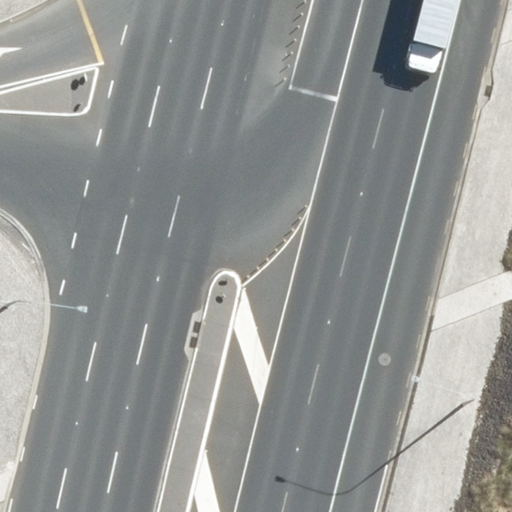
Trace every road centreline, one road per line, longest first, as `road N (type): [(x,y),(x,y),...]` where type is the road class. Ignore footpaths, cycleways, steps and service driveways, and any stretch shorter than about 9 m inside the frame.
road 1 (primary): [(411,0),(292,511)]
road 2 (primary): [(80,511),(157,185)]
road 3 (primary): [(157,185),(198,0)]
road 4 (tertiary): [(157,185),(0,154)]
road 5 (tertiary): [(0,54),(137,0)]
